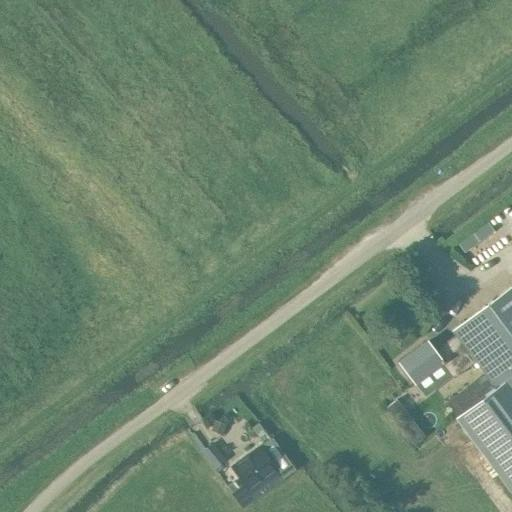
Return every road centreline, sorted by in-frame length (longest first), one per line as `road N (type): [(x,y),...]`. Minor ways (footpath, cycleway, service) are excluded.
road 1 (track): [(0,445),(511,69)]
road 2 (unclassified): [(34,511),(89,459),(511,144)]
